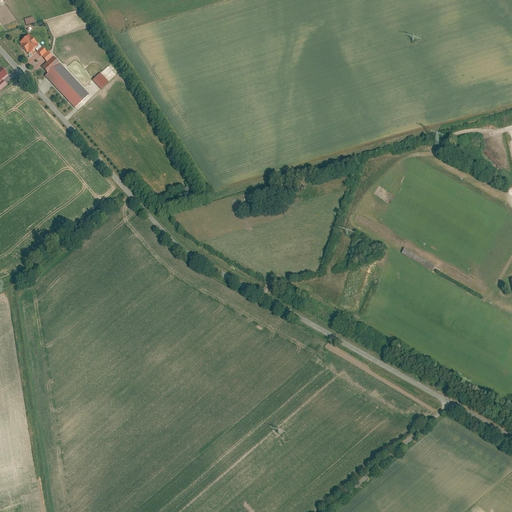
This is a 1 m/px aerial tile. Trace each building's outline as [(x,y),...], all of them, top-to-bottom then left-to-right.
[(40,45),(30,34),(20,44),(30,54),(35,50),(40,45)] [(40,45),(35,50),(42,57),(43,56),(47,52),(40,45)] [(48,61),(54,56),(49,51),(47,52),(43,56),(48,61)] [(43,66),(49,73),(60,63),(54,56),(48,61),(43,66)] [(46,76),(76,107),(89,94),(60,63),(49,73),(46,76)] [(110,82),(102,73),(94,80),(103,88),(110,82)] [(404,249),(401,253),(418,263),(421,258),(404,249)]
